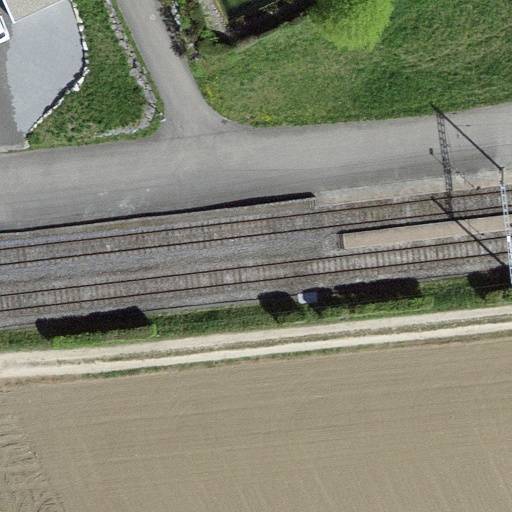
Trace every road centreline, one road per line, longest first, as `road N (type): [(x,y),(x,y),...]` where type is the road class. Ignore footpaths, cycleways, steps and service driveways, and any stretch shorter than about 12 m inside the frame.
road 1 (track): [(511,316),(0,364)]
road 2 (residential): [(511,123),(211,158)]
road 3 (residential): [(211,158),(0,187)]
road 4 (residential): [(137,0),(211,158)]
